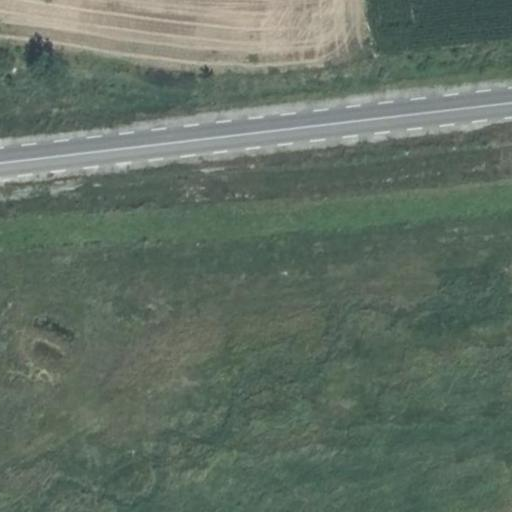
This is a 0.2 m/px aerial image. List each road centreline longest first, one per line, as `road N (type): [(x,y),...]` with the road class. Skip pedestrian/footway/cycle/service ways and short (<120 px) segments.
road 1 (tertiary): [(0,155),(265,123)]
road 2 (tertiary): [(511,101),(265,123)]
